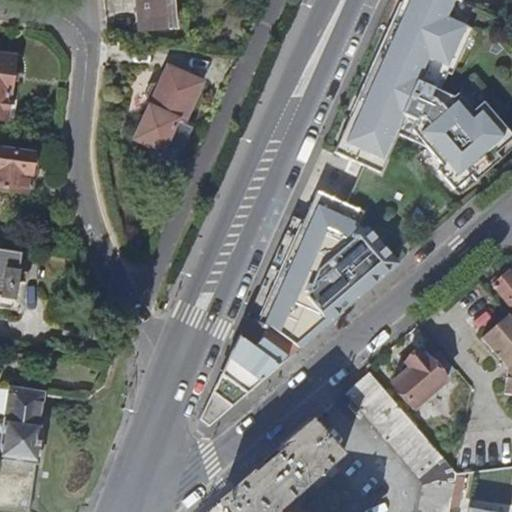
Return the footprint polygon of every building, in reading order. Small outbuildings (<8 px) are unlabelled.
[(176,27),(173,2),(189,0),(136,0),(140,32),(176,27)] [(349,119),(333,154),(363,167),(366,169),(380,175),(398,136),(425,149),(441,167),(435,172),(452,191),(468,177),(473,182),(499,160),(494,154),(511,138),(481,103),(476,107),(471,112),(455,94),(450,98),(439,93),(450,68),(454,70),(471,31),(446,20),(454,2),(450,0),(410,0),(409,3),(403,0),(394,19),(400,21),(383,61),(377,58),(360,94),(366,97),(355,122),(349,119)] [(400,21),(394,19),(377,58),(383,61),(400,21)] [(0,120),(8,122),(17,57),(0,54),(0,120)] [(178,162),(194,127),(184,122),(202,83),(169,68),(164,80),(162,79),(152,83),(148,92),(152,102),(154,103),(138,139),(164,150),(162,155),(178,162)] [(461,89),(455,94),(471,112),(476,107),(461,89)] [(366,97),(360,94),(349,119),(355,122),(366,97)] [(511,138),(494,154),(499,160),(511,148),(511,138)] [(32,178),(35,156),(0,150),(0,190),(26,194),(27,195),(30,178),(32,178)] [(366,169),(363,167),(350,196),(354,198),(362,181),(361,180),(366,169)] [(452,191),(457,197),(473,182),(468,177),(452,191)] [(275,331),(297,349),(341,311),(336,305),(349,294),(354,300),(381,277),(376,271),(390,258),(365,229),(363,230),(357,227),(364,212),(317,191),(303,222),(292,217),(247,318),(275,331)] [(0,299),(28,303),(35,257),(0,252),(0,299)] [(376,271),(381,277),(395,264),(390,258),(376,271)] [(511,273),(510,271),(495,284),(511,305),(511,273)] [(336,305),(341,311),(354,300),(349,294),(336,305)] [(511,393),(511,318),(509,314),(483,336),(509,368),(506,393),(511,393)] [(208,426),(297,349),(275,331),(247,318),(215,388),(200,420),(208,426)] [(456,371),(431,343),(421,352),(445,379),(456,371)] [(446,380),(445,379),(421,352),(420,350),(404,363),(408,368),(391,383),(413,409),(446,380)] [(449,511),(456,474),(369,374),(345,394),(423,482),(417,511),(449,511)] [(0,459),(38,464),(43,426),(40,425),(45,396),(9,392),(4,424),(3,436),(0,458),(0,459)] [(277,511),(352,448),(323,414),(210,511),(277,511)]
